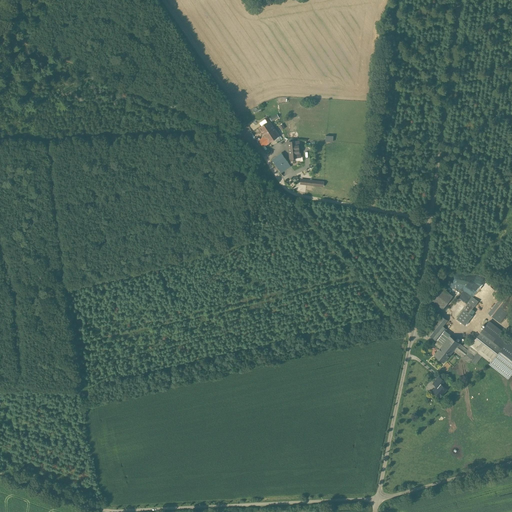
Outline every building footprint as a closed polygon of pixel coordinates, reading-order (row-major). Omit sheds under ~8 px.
[(269,120),(259,127),(265,136),(275,129),(269,120)] [(275,129),(265,136),(260,139),(259,140),(263,146),(279,136),(275,129)] [(295,141),(289,142),(290,158),(300,157),(299,149),(296,150),(295,141)] [(282,153),(272,159),(281,172),(291,166),(282,153)] [(494,288),(494,285),(482,280),(473,281),(473,284),(472,284),(472,287),(475,289),(473,292),(473,294),(473,295),(479,298),(479,296),(486,296),(485,296),(491,295),(494,288)] [(452,296),(436,284),(429,293),(445,305),(452,296)] [(500,323),(511,307),(511,294),(507,290),(488,313),(500,323)] [(478,301),(472,297),(468,302),(474,306),(478,301)] [(468,302),(456,319),(462,323),(474,306),(468,302)] [(441,315),(426,333),(437,341),(437,342),(438,340),(447,329),(443,326),(447,320),(441,315)] [(510,338),(489,321),(481,332),(502,349),(510,338)] [(502,349),(481,332),(470,346),(467,350),(468,350),(471,347),(477,352),(471,360),(473,362),(480,354),(482,356),(491,362),(502,349)] [(439,348),(434,355),(443,363),(453,350),(459,343),(450,336),(443,344),(439,348)] [(491,362),(489,364),(508,378),(511,373),(511,338),(510,337),(510,338),(502,349),(491,362)] [(463,346),(459,343),(453,350),(469,362),(471,360),(477,352),(471,347),(468,350),(467,350),(467,349),(463,346)] [(480,354),(473,362),(475,364),(482,356),(480,354)] [(442,379),(439,376),(433,383),(437,386),(442,379)] [(437,386),(434,389),(434,392),(440,397),(440,396),(441,396),(444,393),(443,393),(446,389),(442,385),(445,381),(442,379),(437,386)]
